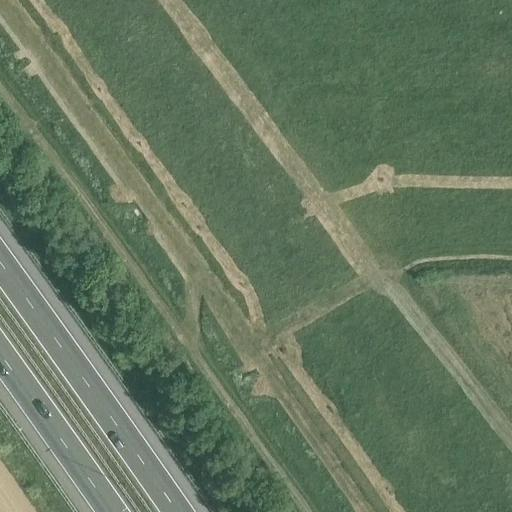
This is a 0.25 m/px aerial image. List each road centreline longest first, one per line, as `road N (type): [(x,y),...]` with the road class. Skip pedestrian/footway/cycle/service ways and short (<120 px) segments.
road 1 (motorway): [(183,511),(0,247)]
road 2 (motorway): [(0,316),(135,511)]
